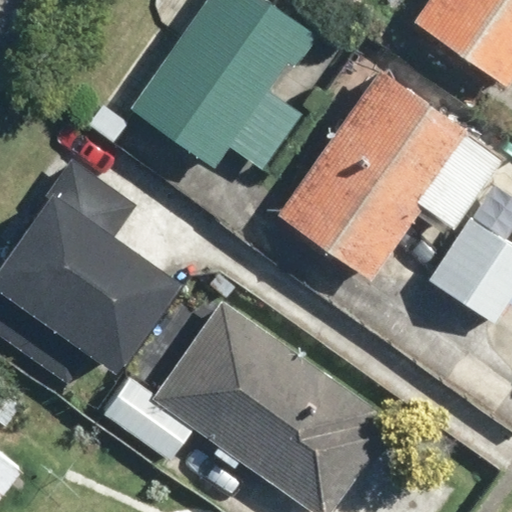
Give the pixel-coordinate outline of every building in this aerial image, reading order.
[(265,0),(201,0),(119,117),(199,173),(215,151),(249,174),(287,121),(254,97),(274,69),(279,72),(309,31),(265,0)] [(511,66),(511,0),(423,0),(398,36),(489,99),(511,66)] [(492,160),(370,72),(258,228),(349,293),(407,213),(438,235),(492,160)] [(63,161),(0,247),(0,313),(93,381),(160,289),(100,246),(128,208),(63,161)] [(511,284),(511,250),(462,217),(416,286),(481,330),(511,284)] [(315,511),(380,421),(208,301),(143,394),(116,375),(87,417),(157,466),(179,434),(290,511),(315,511)] [(0,491),(17,468),(0,455),(0,491)]
